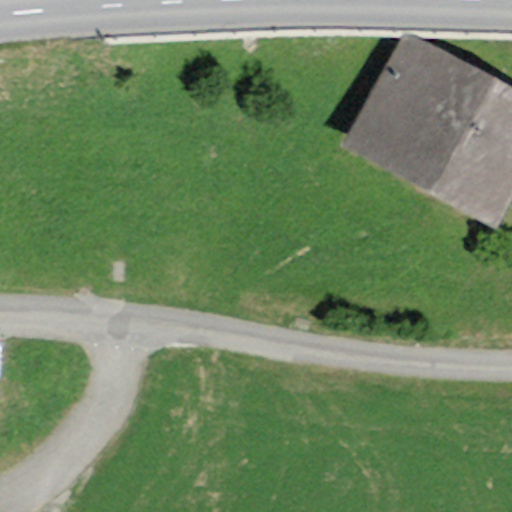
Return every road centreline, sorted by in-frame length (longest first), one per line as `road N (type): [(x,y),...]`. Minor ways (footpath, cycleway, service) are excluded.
road 1 (unclassified): [(511,364),(0,314)]
road 2 (track): [(128,323),(47,511)]
road 3 (primary): [(187,0),(0,14)]
